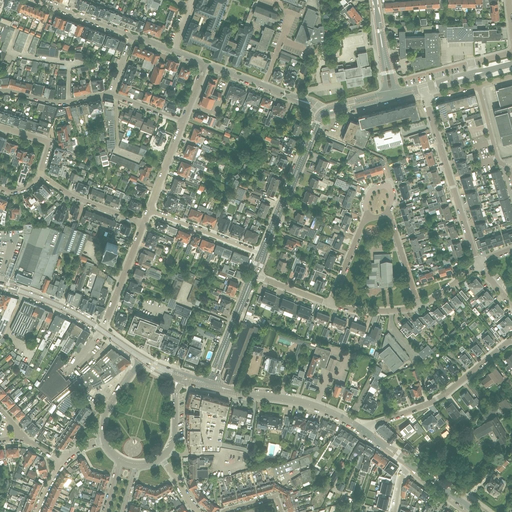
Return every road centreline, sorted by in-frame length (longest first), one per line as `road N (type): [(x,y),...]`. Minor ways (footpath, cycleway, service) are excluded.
road 1 (residential): [(363,430),(445,395),(511,340)]
road 2 (residential): [(477,261),(424,99)]
road 3 (tertiary): [(363,430),(296,399),(210,382)]
road 4 (tertiary): [(261,252),(324,111)]
road 5 (residential): [(167,450),(222,452),(221,469),(245,462),(247,453),(224,444)]
road 6 (residential): [(324,111),(204,62)]
road 7 (residential): [(261,252),(149,208)]
